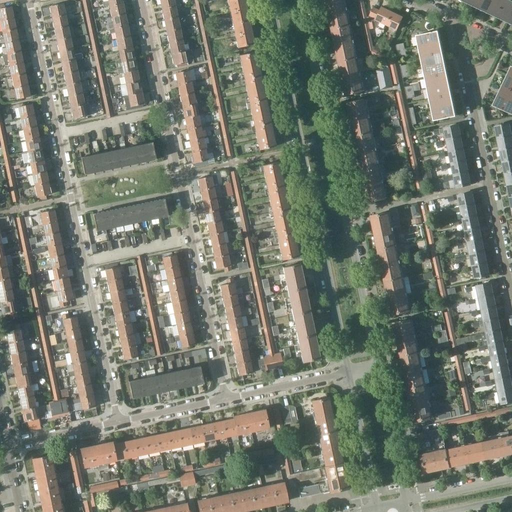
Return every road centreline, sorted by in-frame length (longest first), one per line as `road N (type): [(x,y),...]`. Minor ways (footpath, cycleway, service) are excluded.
road 1 (residential): [(30,0),(116,422)]
road 2 (unclassified): [(223,400),(140,0)]
road 3 (tertiary): [(270,0),(347,374)]
road 4 (tertiary): [(378,367),(301,0)]
road 5 (residential): [(511,295),(456,21)]
road 6 (tertiary): [(347,374),(375,509)]
road 7 (tertiary): [(405,501),(378,367)]
road 8 (residential): [(223,400),(347,374)]
